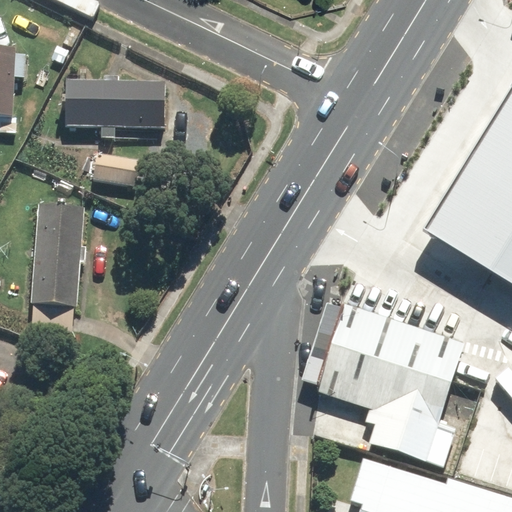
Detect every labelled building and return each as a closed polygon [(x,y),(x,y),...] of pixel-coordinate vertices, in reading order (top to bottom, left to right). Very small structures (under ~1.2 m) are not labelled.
[(14,83),(27,84),(27,60),(14,60),(14,50),(0,50),(0,122),(13,123),(14,83)] [(70,85),(69,132),(100,133),(100,143),(119,143),(119,133),(168,135),(169,87),(70,85)] [(511,94),(426,234),(511,286),(511,94)] [(187,105),(175,124),(212,146),(224,127),(187,105)] [(97,159),(94,186),(138,190),(141,163),(97,159)] [(75,313),(79,313),(85,213),(38,211),(31,334),(73,337),(75,313)] [(360,446),(426,467),(463,348),(340,309),(315,389),(372,407),(360,446)] [(445,488),(364,463),(348,511),(511,511),(511,503),(448,483),(445,488)]
